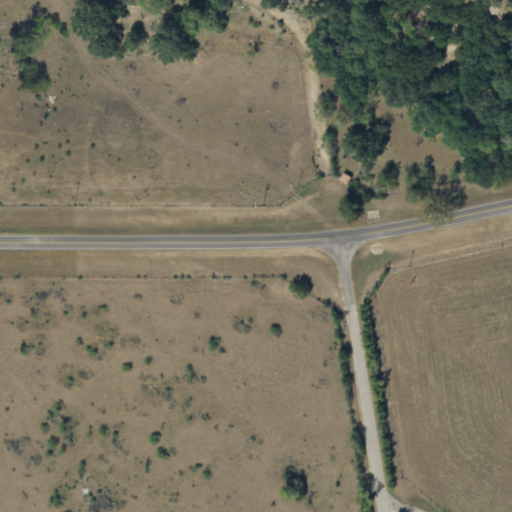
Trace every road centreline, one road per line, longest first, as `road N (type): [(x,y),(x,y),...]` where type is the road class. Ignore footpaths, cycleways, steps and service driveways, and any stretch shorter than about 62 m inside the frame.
road 1 (secondary): [(0,240),(341,236),(511,203)]
road 2 (residential): [(393,511),(341,236)]
road 3 (residential): [(341,236),(303,34),(249,0)]
